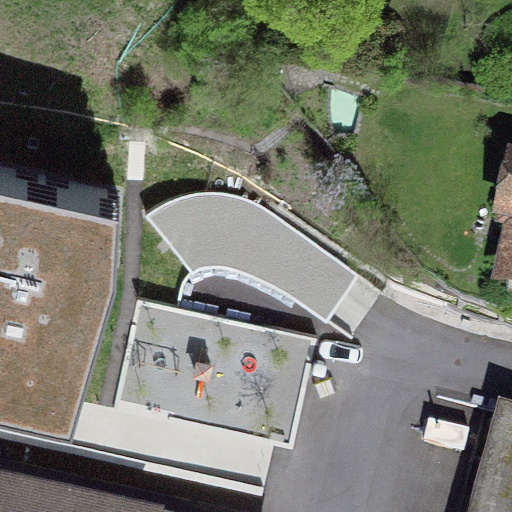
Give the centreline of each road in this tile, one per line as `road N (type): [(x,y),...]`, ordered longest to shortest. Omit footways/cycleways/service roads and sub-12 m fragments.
road 1 (residential): [(437,354),(389,374),(364,405),(339,502),(172,465)]
road 2 (residential): [(437,354),(327,294)]
